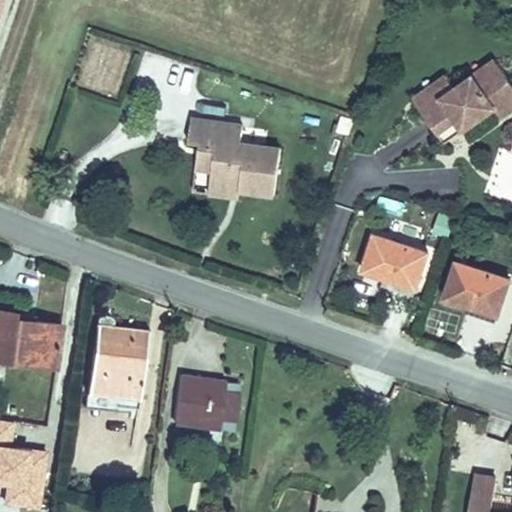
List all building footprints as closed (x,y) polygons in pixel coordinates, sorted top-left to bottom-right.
[(495,59),(473,74),(476,78),(498,63),(495,59)] [(422,109),(439,132),(456,119),(463,128),(494,107),(501,117),(511,109),(511,83),(498,63),(476,78),(473,74),(455,86),(422,109)] [(414,97),(422,109),(455,86),(446,75),(414,97)] [(239,189),(240,189),(274,195),(281,147),(241,142),(243,124),(192,117),(189,142),(200,143),(216,146),(213,169),(211,181),(240,186),(239,189)] [(456,119),(439,132),(445,141),(463,128),(456,119)] [(216,146),(200,143),(197,167),(213,169),(216,146)] [(240,186),(211,181),(210,192),(239,196),(240,189),(239,189),(240,186)] [(429,251),(375,233),(363,269),(417,287),(429,251)] [(511,278),(457,260),(445,296),(499,314),(511,278)] [(0,357),(55,366),(61,324),(13,317),(14,311),(0,308),(0,357)] [(112,325),(113,320),(109,316),(103,315),(98,318),(98,323),(112,325)] [(140,398),(150,330),(112,325),(98,323),(97,323),(87,392),(116,395),(140,398)] [(224,389),(225,380),(181,374),(174,422),(219,428),(220,419),(222,404),(224,389)] [(235,420),(238,391),(224,389),(222,404),(220,419),(235,420)] [(115,411),(116,395),(87,392),(87,393),(85,407),(115,411)] [(0,500),(38,505),(46,443),(10,438),(13,417),(0,414),(0,479),(2,479),(0,493),(0,500)] [(491,511),(496,477),(476,474),(469,511),(491,511)]
